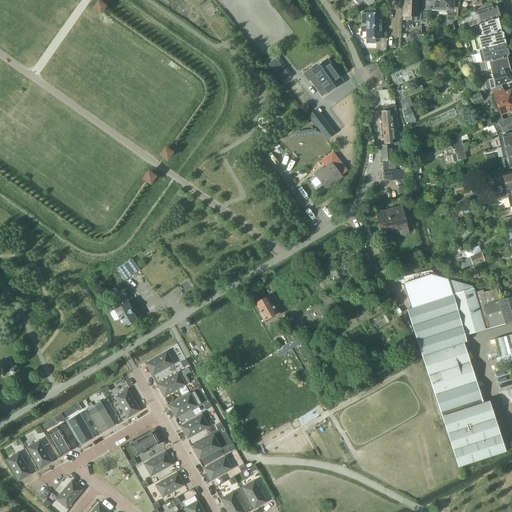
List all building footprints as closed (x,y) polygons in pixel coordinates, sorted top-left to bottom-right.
[(420,20),(421,10),(417,10),(417,0),(414,0),(413,0),(403,0),(403,17),(403,20),(420,20)] [(426,0),(426,10),(439,11),(439,0),(426,0)] [(439,0),(439,11),(446,11),(447,25),(457,19),(458,7),(452,7),(452,0),(439,0)] [(477,12),(492,7),(491,4),(483,6),(477,10),(477,12)] [(471,25),(498,17),(500,17),(496,6),(475,13),(476,20),(470,22),(471,25)] [(381,30),(382,13),(367,12),(367,13),(361,14),(361,29),(381,30)] [(500,23),(498,17),(471,25),(469,26),(473,38),(501,30),(503,28),(502,25),(500,23)] [(381,39),(381,30),(361,29),(361,32),(366,32),(366,38),(381,39)] [(421,30),(408,36),(411,42),(421,37),(421,30)] [(502,31),(501,30),(473,38),(476,51),(504,44),(503,40),(505,37),(504,32),(502,31)] [(449,49),(446,43),(433,49),(436,55),(449,49)] [(505,48),(504,44),(476,51),(477,54),(471,55),(474,63),(479,62),(479,64),(507,57),(509,54),(508,49),(505,48)] [(468,49),(460,52),(462,58),(470,54),(468,49)] [(510,59),(507,57),(479,64),(481,71),(490,69),(491,74),(510,70),(509,64),(511,63),(510,59)] [(276,58),(268,64),(283,84),(291,77),(276,58)] [(316,76),(310,80),(312,82),(322,96),(342,82),(341,80),(333,68),(327,60),(312,70),(316,76)] [(420,61),(390,76),(393,82),(398,86),(415,78),(412,71),(422,67),(420,61)] [(378,69),(376,64),(376,63),(367,67),(370,73),(378,69)] [(394,67),(392,68),(391,67),(389,66),(387,67),(386,69),(388,73),(390,74),(392,73),(393,71),(393,70),(395,70),(394,67)] [(381,74),(378,69),(370,73),(372,78),(381,74)] [(510,70),(491,74),(492,78),(484,81),(487,89),(491,89),(501,85),(511,81),(511,73),(510,70)] [(383,80),(381,74),(372,78),(374,83),(383,80)] [(386,85),(383,80),(374,83),(377,89),(386,85)] [(399,101),(401,100),(410,96),(407,89),(409,88),(407,84),(401,87),(402,90),(396,91),(399,101)] [(503,89),(501,85),(491,89),(493,93),(501,115),(511,110),(511,92),(511,90),(504,93),(503,89)] [(483,100),(480,93),(471,97),(474,104),(483,100)] [(410,97),(401,100),(399,101),(405,118),(409,126),(417,121),(416,120),(410,106),(412,105),(410,97)] [(396,109),(395,101),(380,103),(380,106),(384,144),(391,143),(391,145),(381,146),(383,170),(396,169),(394,156),(403,155),(402,146),(399,146),(399,142),(395,142),(392,109),(396,109)] [(438,123),(457,115),(454,108),(435,117),(438,123)] [(504,132),(511,128),(511,116),(500,122),(493,125),(496,132),(497,135),(504,132)] [(324,119),(316,125),(327,140),(335,133),(324,119)] [(511,128),(504,132),(505,134),(502,135),(498,136),(501,147),(511,145),(511,128)] [(453,140),(456,153),(464,150),(461,137),(453,140)] [(451,148),(449,144),(431,152),(433,156),(451,148)] [(511,156),(511,145),(501,147),(503,159),(511,156)] [(278,155),(280,154),(275,148),(266,155),(270,161),(278,155)] [(466,158),(464,150),(456,153),(458,161),(466,158)] [(341,176),(347,171),(333,152),(321,161),(323,163),(326,167),(316,174),(315,173),(316,174),(310,179),(318,189),(323,184),(326,188),(341,176),(341,177),(342,177),(341,176)] [(448,163),(458,161),(456,153),(446,156),(448,163)] [(485,156),(487,163),(495,160),(494,154),(485,156)] [(423,160),(421,156),(413,159),(415,164),(423,160)] [(511,156),(503,159),(506,170),(511,168),(511,156)] [(382,171),(383,177),(390,180),(404,179),(404,170),(382,171)] [(502,172),(492,174),(494,186),(504,184),(506,193),(511,191),(511,172),(502,174),(502,172)] [(398,186),(399,194),(407,194),(405,185),(398,186)] [(511,207),(511,194),(507,195),(507,193),(492,196),(493,201),(507,198),(509,208),(511,207)] [(407,228),(402,207),(376,214),(376,215),(377,214),(382,234),(382,235),(399,230),(400,235),(409,232),(407,228)] [(482,252),(470,257),(473,265),(485,261),(482,252)] [(451,264),(448,256),(442,263),(443,267),(449,265),(451,264)] [(470,257),(462,260),(465,268),(473,265),(470,257)] [(451,264),(449,265),(452,273),(465,268),(462,260),(451,264)] [(135,273),(127,262),(118,268),(126,279),(135,273)] [(120,278),(115,281),(119,287),(123,284),(120,278)] [(511,296),(499,300),(497,293),(496,289),(484,292),(483,290),(475,292),(473,287),(448,280),(453,295),(464,335),(466,335),(506,324),(511,321),(511,296)] [(130,322),(136,319),(131,310),(134,308),(127,295),(119,299),(122,306),(116,309),(124,325),(126,324),(127,325),(131,323),(130,322)] [(464,335),(453,295),(407,310),(423,357),(463,343),(464,335)] [(256,304),(266,322),(281,314),(277,307),(275,308),(269,297),(263,300),(261,298),(257,300),(257,303),(256,304)] [(511,355),(511,334),(497,339),(502,358),(511,355)] [(280,355),(301,343),(298,337),(277,349),(280,355)] [(479,404),(471,382),(476,381),(463,343),(423,357),(433,388),(459,467),(505,451),(489,401),(479,404)] [(147,365),(155,379),(177,367),(169,352),(147,365)] [(189,365),(186,359),(180,362),(183,368),(189,365)] [(220,378),(210,360),(198,367),(208,385),(220,378)] [(304,382),(298,371),(292,375),(298,385),(304,382)] [(159,385),(167,399),(189,387),(181,373),(159,385)] [(200,386),(197,380),(192,383),(195,389),(200,386)] [(110,391),(107,385),(102,389),(105,394),(110,391)] [(131,391),(117,399),(130,420),(144,413),(131,391)] [(195,392),(191,394),(197,405),(201,403),(195,392)] [(168,405),(176,420),(198,407),(191,393),(168,405)] [(84,407),(81,401),(76,405),(79,410),(84,407)] [(212,407),(209,401),(204,404),(207,410),(212,407)] [(104,404),(90,412),(103,435),(117,427),(104,404)] [(59,422),(64,419),(61,414),(56,417),(59,422)] [(183,427),(191,441),(213,429),(205,415),(183,427)] [(245,425),(239,415),(230,420),(236,430),(245,425)] [(81,417),(69,424),(82,446),(94,438),(81,417)] [(224,427),(221,422),(215,425),(218,431),(221,429),(224,427)] [(43,431),(40,426),(35,429),(38,434),(43,431)] [(61,428),(49,435),(62,459),(74,452),(61,428)] [(163,447),(155,433),(133,446),(140,460),(163,447)] [(194,447),(201,462),(223,449),(216,435),(194,447)] [(23,443),(19,438),(14,441),(17,446),(23,443)] [(42,442),(29,449),(42,471),(55,463),(42,442)] [(236,449),(233,443),(227,446),(230,452),(236,449)] [(175,466),(167,452),(145,465),(152,479),(175,466)] [(22,454),(8,462),(20,483),(34,475),(22,454)] [(206,469),(213,483),(236,471),(228,457),(206,469)] [(129,462),(132,468),(137,465),(134,460),(129,462)] [(247,470),(244,464),(239,467),(242,473),(247,470)] [(258,470),(255,465),(250,468),(253,473),(258,470)] [(187,487),(179,474),(157,486),(165,500),(187,487)] [(237,482),(234,477),(229,480),(232,485),(237,482)] [(149,486),(146,480),(140,483),(143,489),(149,486)] [(69,511),(86,491),(74,481),(57,501),(69,511)] [(257,482),(243,489),(255,511),(269,504),(257,482)] [(246,511),(236,493),(223,500),(228,511),(246,511)] [(181,502),(178,497),(173,500),(176,505),(181,502)] [(47,508),(51,503),(46,499),(42,504),(47,508)] [(158,501),(152,504),(155,510),(157,509),(161,507),(158,501)] [(205,511),(200,502),(187,509),(187,511),(205,511)] [(112,511),(101,503),(94,511),(112,511)]
